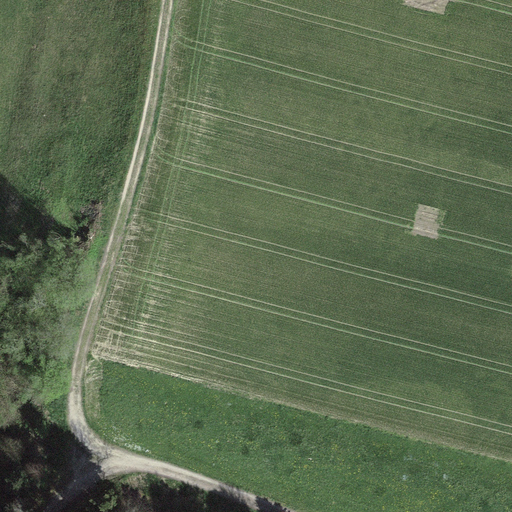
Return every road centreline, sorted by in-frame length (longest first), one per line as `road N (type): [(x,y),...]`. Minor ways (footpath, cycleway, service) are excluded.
road 1 (track): [(162,0),(125,203),(73,408),(89,449)]
road 2 (track): [(235,511),(89,449)]
